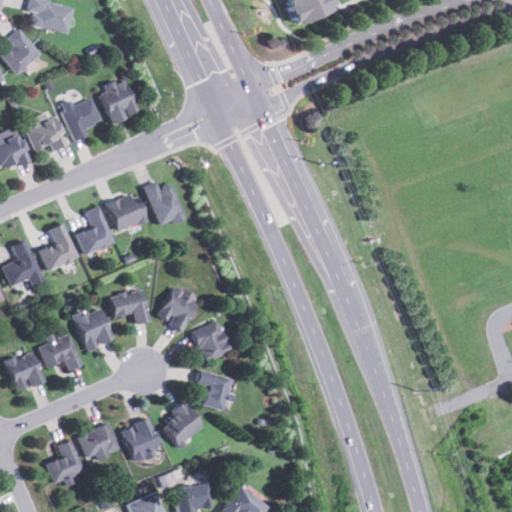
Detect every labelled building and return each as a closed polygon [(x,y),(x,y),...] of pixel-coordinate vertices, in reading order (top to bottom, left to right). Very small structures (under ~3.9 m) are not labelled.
[(69,5),(45,0),(25,0),(23,9),(28,10),(25,24),(63,32),(69,5)] [(278,0),(288,24),(329,7),(326,0),(278,0)] [(0,56),(12,72),(37,54),(16,27),(3,36),(8,43),(0,49),(0,56)] [(110,122),(125,116),(124,112),(134,107),(121,76),(95,87),(110,122)] [(56,102),(70,139),(84,134),(81,127),(98,120),(89,96),(69,104),(67,98),(56,102)] [(21,128),(30,149),(45,143),(48,150),(62,144),(46,108),(25,118),(28,125),(21,128)] [(15,131),(7,134),(5,127),(0,129),(0,167),(25,157),(15,131)] [(155,186),(152,180),(140,184),(154,224),(168,219),(169,222),(181,218),(168,181),(155,186)] [(143,217),(131,191),(102,204),(114,230),(143,217)] [(72,232),(81,254),(111,241),(95,204),(81,210),(88,226),(72,232)] [(46,227),(52,242),(35,249),(44,270),(74,256),(59,221),(46,227)] [(0,271),(6,285),(25,277),(28,284),(40,279),(22,238),(8,244),(14,258),(0,263),(0,271)] [(176,329),(196,296),(180,286),(178,290),(170,285),(154,313),(165,320),(164,322),(176,329)] [(110,316),(129,312),(131,323),(145,320),(139,288),(106,294),(110,316)] [(110,337),(95,305),(69,317),(84,349),(110,337)] [(187,330),(201,361),(228,350),(214,318),(187,330)] [(65,332),(52,338),(49,331),(41,335),(44,342),(35,346),(43,366),(60,359),(64,369),(78,364),(65,332)] [(41,379),(28,349),(1,361),(14,389),(25,384),(26,386),(41,379)] [(198,404),(219,409),(222,397),(224,397),(229,376),(195,369),(192,383),(202,386),(198,404)] [(172,445),(199,428),(181,399),(168,408),(172,414),(158,423),(172,445)] [(131,461),(151,453),(149,447),(156,444),(144,415),(129,422),(130,424),(118,429),(131,461)] [(75,433),(83,460),(115,451),(107,423),(75,433)] [(79,470),(68,438),(54,443),(58,455),(42,461),(49,483),(64,477),(63,476),(79,470)] [(208,505),(203,481),(170,487),(174,511),(189,511),(189,508),(208,505)] [(259,511),(265,505),(236,483),(213,511),(259,511)] [(123,502),(127,511),(161,511),(152,490),(123,502)]
